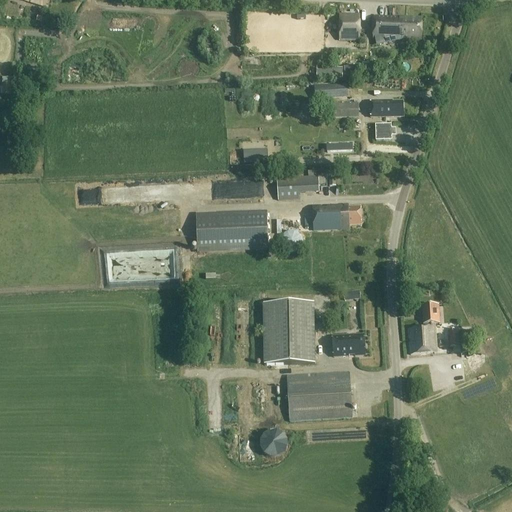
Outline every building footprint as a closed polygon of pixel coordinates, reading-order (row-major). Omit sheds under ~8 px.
[(24,0),(49,9),(51,0),(24,0)] [(359,43),(360,16),(339,15),(338,42),(359,43)] [(374,19),(374,40),(375,40),(377,45),(402,40),(422,40),(422,19),(401,19),(401,21),(394,21),(394,19),(374,19)] [(317,72),(317,79),(342,79),(343,69),(331,69),(331,72),(317,72)] [(317,86),(317,100),(347,100),(347,86),(317,86)] [(385,104),(385,102),(371,102),(371,119),(404,119),(403,104),(385,104)] [(332,119),(359,119),(359,105),(332,105),(332,119)] [(376,142),(392,141),(392,125),(375,126),(376,142)] [(374,128),(358,129),(359,144),(374,144),(374,128)] [(278,202),(300,201),(300,196),(319,195),(319,184),(319,177),(277,179),(278,202)] [(344,211),(344,208),(328,209),(328,212),(322,212),(322,209),(314,209),(315,233),(350,232),(349,227),(363,227),(362,210),(344,211)] [(199,254),(270,251),(268,216),(198,218),(199,254)] [(291,256),(293,256),(295,255),(296,255),(298,254),(300,253),(301,251),(302,250),(303,248),(303,246),(303,244),(303,242),(303,240),(302,238),(301,237),(300,235),(298,234),(296,233),(295,233),(293,232),(291,232),(289,233),(287,233),(285,234),(284,235),(282,237),(281,238),(281,240),(280,242),(280,244),(280,246),(281,248),(281,250),(282,251),(284,253),(285,254),(287,255),(289,255),(291,256)] [(331,304),(343,304),(344,295),(331,295),(331,304)] [(264,366),(315,365),(314,305),(263,306),(264,366)] [(436,354),(435,326),(438,326),(437,306),(421,307),(422,330),(408,331),(409,344),(410,344),(410,355),(436,354)] [(466,335),(459,335),(460,345),(461,355),(463,355),(468,354),(467,344),(466,335)] [(365,357),(364,337),(334,338),(335,358),(349,358),(349,356),(356,355),(356,357),(365,357)] [(288,424),(353,420),(351,373),(285,377),(288,424)] [(273,460),(275,460),(277,460),(279,459),(281,458),(283,457),(284,456),(286,454),(287,453),(288,451),(288,449),(288,447),(288,445),(288,443),(287,441),(286,439),(284,437),(283,436),(281,435),(279,434),(277,433),(275,433),(273,433),(271,433),(269,434),(268,435),(266,436),(264,437),(263,439),(262,441),(261,443),(261,445),(261,447),(261,449),(261,451),(262,453),(263,454),(264,456),(266,457),(268,458),(269,459),(271,460),(273,460)]
